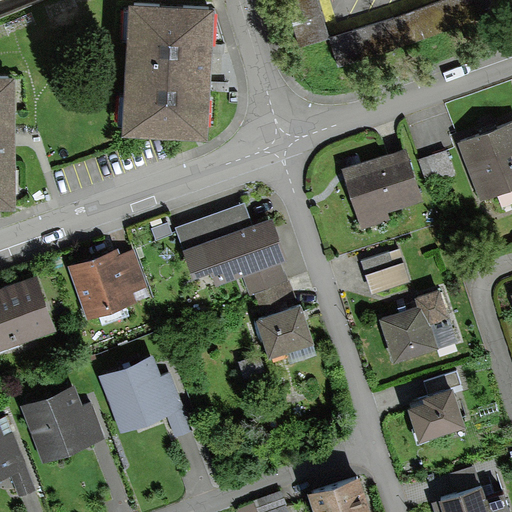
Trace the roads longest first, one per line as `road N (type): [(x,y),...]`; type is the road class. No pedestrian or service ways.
road 1 (residential): [(374,443),(281,145)]
road 2 (residential): [(0,242),(281,145)]
road 3 (residential): [(281,145),(511,63)]
road 4 (residential): [(183,511),(374,443)]
road 5 (residential): [(511,391),(480,286),(485,273),(511,260)]
